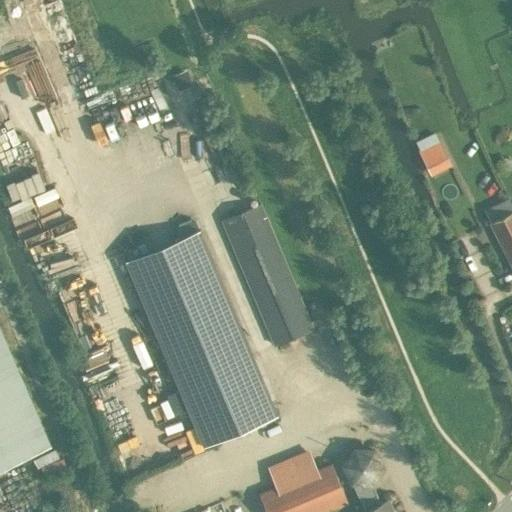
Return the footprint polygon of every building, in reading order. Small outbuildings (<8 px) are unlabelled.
[(448,157),(439,139),(419,149),(428,167),(448,157)] [(274,344),(312,328),(260,203),(221,219),(274,344)] [(506,251),(511,247),(511,210),(491,221),(506,251)] [(276,413),(199,228),(125,259),(202,444),(276,413)] [(0,466),(47,446),(0,336),(0,466)] [(373,449),(353,447),(342,464),(364,510),(359,511),(393,511),(387,499),(379,503),(370,483),(382,467),(373,449)] [(266,511),(321,511),(348,501),(331,462),(259,493),(266,511)]
